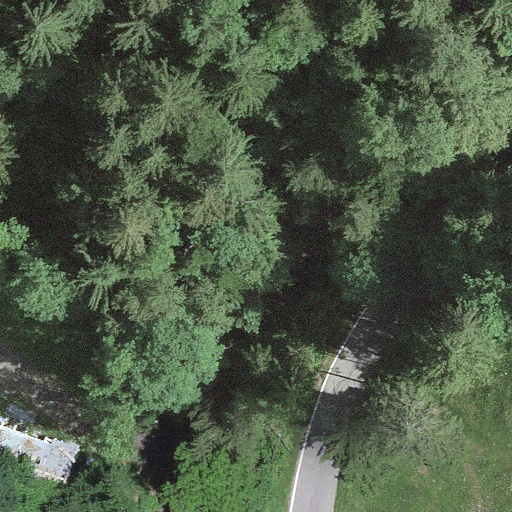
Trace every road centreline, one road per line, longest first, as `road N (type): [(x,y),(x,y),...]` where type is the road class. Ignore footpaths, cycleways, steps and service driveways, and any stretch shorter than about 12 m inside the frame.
road 1 (track): [(164,511),(216,382),(274,285),(374,195),(511,99)]
road 2 (unclassified): [(311,511),(338,390),(364,334),(511,161)]
